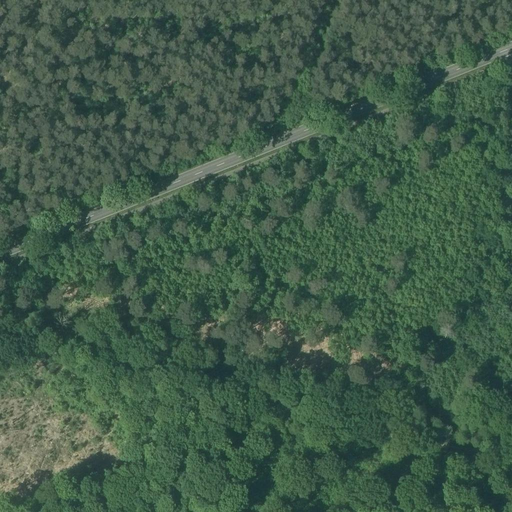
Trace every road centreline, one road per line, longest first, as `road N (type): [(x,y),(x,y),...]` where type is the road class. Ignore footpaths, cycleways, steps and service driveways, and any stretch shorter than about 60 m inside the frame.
road 1 (secondary): [(0,256),(511,50)]
road 2 (track): [(0,360),(46,348),(150,365),(421,443),(511,446)]
road 3 (track): [(286,141),(343,0)]
